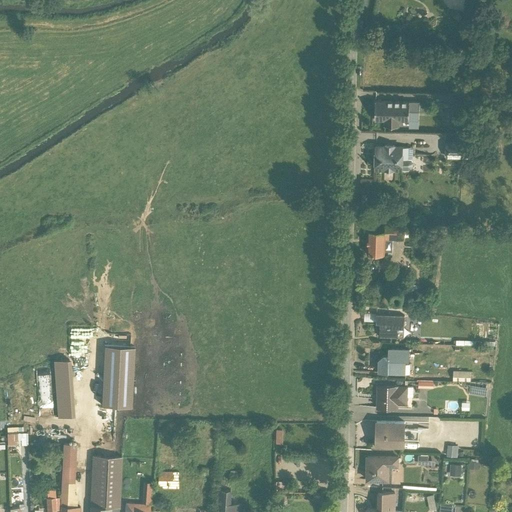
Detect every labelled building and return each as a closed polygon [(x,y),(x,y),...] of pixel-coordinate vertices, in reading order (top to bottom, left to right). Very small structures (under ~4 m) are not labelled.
[(409,106),(418,106),(419,97),(375,96),(375,115),(384,116),(384,120),(403,121),(403,116),(408,116),(409,106)] [(446,135),(446,151),(463,151),(464,135),(446,135)] [(376,141),(375,154),(374,155),(374,160),(375,161),(375,164),(385,164),(385,167),(393,167),(393,165),(408,165),(411,164),(413,161),(413,158),(411,155),(408,154),(409,142),(403,142),(403,141),(396,140),(384,139),(384,142),(376,141)] [(368,225),(367,249),(385,249),(385,246),(391,246),(392,234),(405,235),(405,220),(385,219),(385,226),(368,225)] [(388,285),(388,288),(388,291),(390,293),(393,295),(395,296),(398,296),(401,295),(404,293),(405,290),(406,287),(405,284),(404,281),(402,279),(399,278),(396,278),(393,279),(391,280),(389,283),(388,285)] [(404,308),(377,307),(376,316),(380,316),(380,330),(404,331),(404,308)] [(83,355),(81,321),(69,321),(71,355),(83,355)] [(132,342),(103,340),(100,400),(130,401),(132,342)] [(379,353),(379,366),(405,366),(406,353),(409,353),(409,342),(389,342),(388,348),(379,353)] [(69,379),(68,355),(54,356),(57,412),(73,411),(71,379),(69,379)] [(453,363),(453,373),(473,374),(473,372),(471,372),(471,367),(472,367),(472,365),(471,365),(471,364),(453,363)] [(378,378),(377,400),(398,401),(398,397),(408,397),(408,389),(413,389),(413,379),(378,378)] [(487,386),(487,379),(471,378),(471,386),(487,386)] [(405,415),(377,414),(376,437),(405,438),(405,415)] [(448,437),(447,449),(458,450),(459,438),(448,437)] [(73,488),(75,439),(62,438),(58,511),(78,511),(79,501),(75,501),(76,488),(73,488)] [(428,449),(419,448),(418,457),(435,458),(435,454),(428,453),(428,449)] [(367,449),(367,473),(392,473),(392,459),(399,460),(399,450),(367,449)] [(87,511),(117,511),(121,451),(91,450),(87,511)] [(470,455),(469,462),(478,463),(479,455),(478,455),(478,452),(471,451),(471,455),(470,455)] [(451,457),(450,468),(461,469),(462,458),(451,457)] [(158,481),(177,481),(178,462),(158,462),(158,481)] [(231,483),(230,475),(219,474),(218,483),(215,511),(241,511),(242,498),(232,497),(232,483),(231,483)] [(147,511),(151,476),(142,476),(140,497),(124,496),(122,511),(147,511)] [(203,485),(203,509),(211,509),(212,485),(203,485)] [(368,511),(390,511),(391,503),(396,503),(396,485),(378,485),(377,503),(366,503),(366,511),(368,511)] [(436,502),(433,488),(427,490),(430,504),(436,502)] [(54,492),(45,492),(46,505),(55,505),(54,492)] [(440,497),(439,507),(453,508),(454,499),(440,497)] [(463,511),(464,507),(464,500),(456,499),(454,511),(463,511)] [(501,511),(502,505),(489,503),(488,511),(501,511)]
